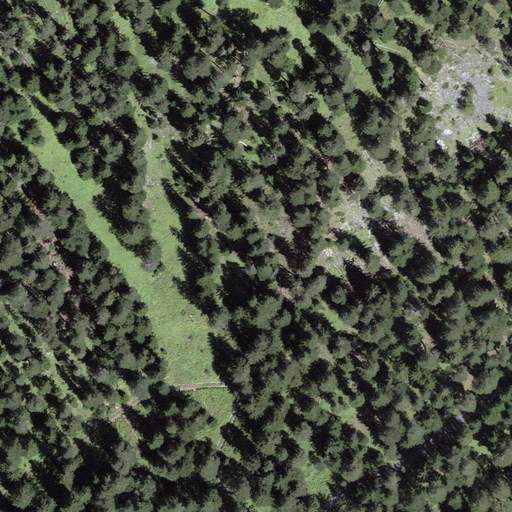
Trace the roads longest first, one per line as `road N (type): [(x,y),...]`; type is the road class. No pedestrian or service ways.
road 1 (track): [(228,511),(218,453),(239,401),(230,383),(141,398),(0,490)]
road 2 (track): [(511,375),(440,437),(321,511)]
